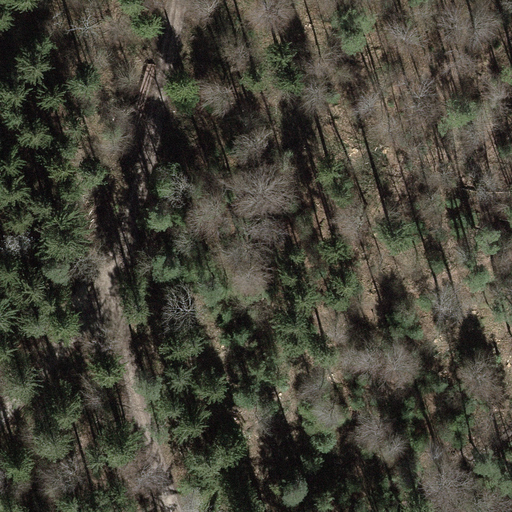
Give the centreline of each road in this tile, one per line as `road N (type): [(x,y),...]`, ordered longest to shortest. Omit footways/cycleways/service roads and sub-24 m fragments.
road 1 (track): [(179,0),(158,119),(107,312)]
road 2 (track): [(175,511),(107,312)]
road 3 (track): [(0,410),(107,312)]
